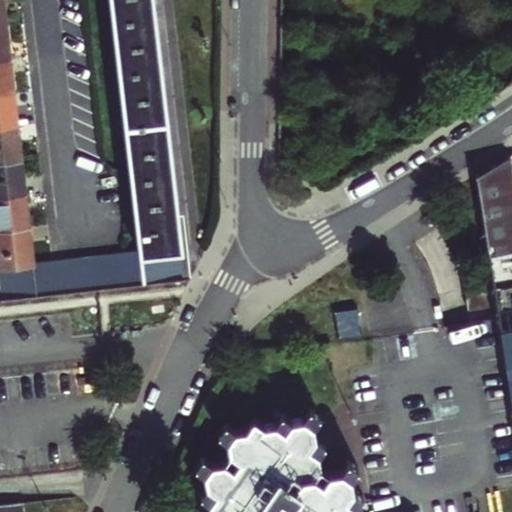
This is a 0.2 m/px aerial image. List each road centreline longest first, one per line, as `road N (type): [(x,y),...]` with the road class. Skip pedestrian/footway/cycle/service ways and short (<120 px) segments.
road 1 (residential): [(261,232),(191,355),(120,511)]
road 2 (residential): [(511,117),(311,236),(294,242),(261,232)]
road 3 (residential): [(261,232),(249,210),(253,0)]
road 4 (residential): [(48,0),(74,221)]
